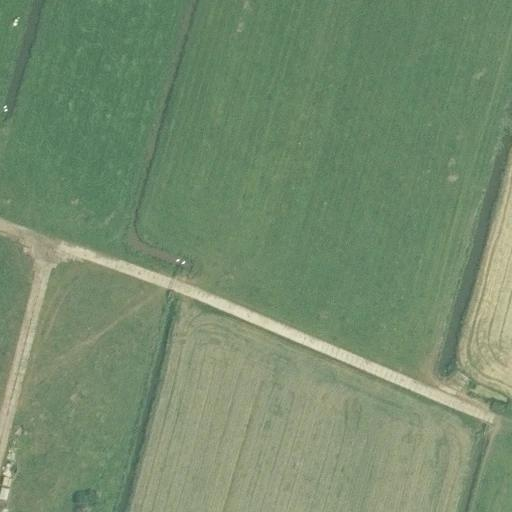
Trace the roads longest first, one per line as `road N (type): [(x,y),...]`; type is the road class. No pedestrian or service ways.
road 1 (track): [(503,424),(174,285),(0,229)]
road 2 (track): [(48,248),(0,436)]
